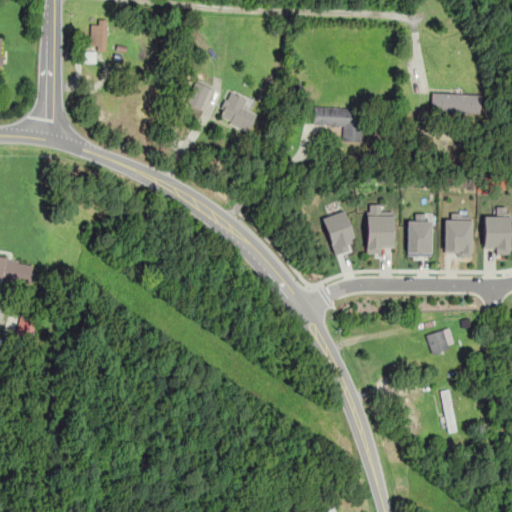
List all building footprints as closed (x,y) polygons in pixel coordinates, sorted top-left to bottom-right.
[(106,50),(106,20),(89,20),(89,50),(106,50)] [(210,88),(194,81),(184,102),(199,109),(210,88)] [(216,117),(245,130),(253,113),(245,109),(250,99),(228,89),(216,117)] [(479,92),(430,92),(430,112),(479,112),(479,92)] [(361,107),(312,106),(312,124),(341,125),(341,141),(360,142),(361,107)] [(392,247),(393,210),(379,210),(379,203),(366,203),(365,252),(380,252),(380,247),(392,247)] [(482,247),(494,247),(494,254),(508,254),(509,206),(495,206),(494,215),(483,215),(482,247)] [(321,217),(333,254),(348,250),(345,241),(353,238),(343,210),(321,217)] [(406,256),(430,255),(430,219),(406,220),(406,256)] [(443,219),(443,252),(455,252),(455,256),(471,255),(470,219),(443,219)] [(0,282),(29,286),(33,261),(0,256),(0,282)] [(430,352),(454,345),(448,327),(424,334),(430,352)]
